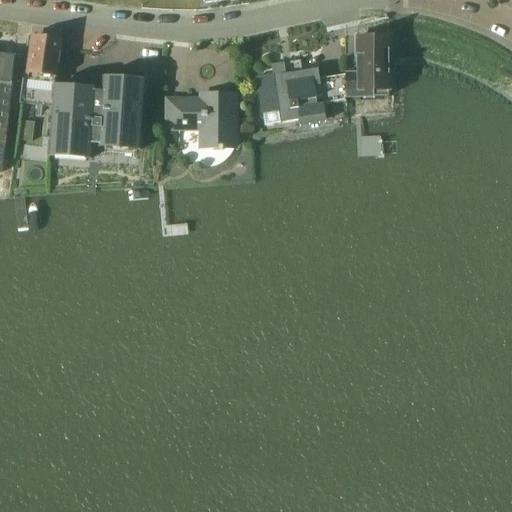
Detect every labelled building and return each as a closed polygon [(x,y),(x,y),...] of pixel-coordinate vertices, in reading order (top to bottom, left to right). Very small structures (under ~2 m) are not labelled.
[(347,97),(349,97),(360,97),(359,91),(373,90),(373,97),(388,96),(386,36),(356,37),(357,73),(346,74),(347,97)] [(26,40),(19,104),(54,108),(54,88),(59,44),(59,42),(56,42),(54,38),(47,37),(43,40),(32,39),(32,41),(26,40)] [(0,56),(0,171),(13,58),(0,56)] [(258,77),(264,117),(265,126),(327,116),(325,105),(329,105),(327,91),(322,92),(319,70),(302,73),(300,60),(271,65),(272,75),(258,77)] [(144,83),(144,82),(103,79),(103,80),(104,80),(103,86),(92,85),(92,91),(54,88),(54,108),(50,156),(49,155),(49,157),(90,160),(90,158),(89,158),(90,146),(98,146),(98,148),(139,151),(139,150),(138,150),(143,83),(144,83)] [(166,100),(166,125),(166,129),(200,130),(200,148),(234,148),(234,96),(200,95),(200,100),(166,100)]
